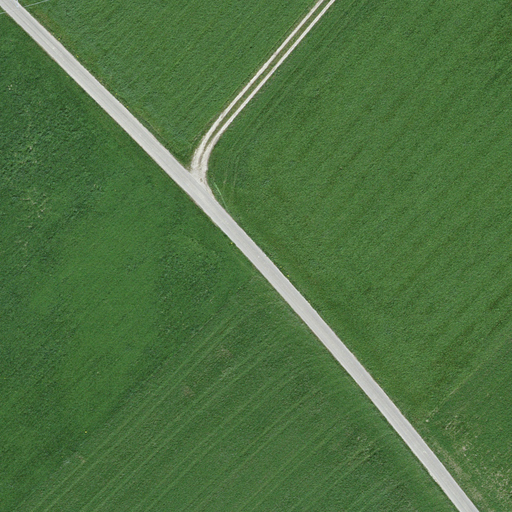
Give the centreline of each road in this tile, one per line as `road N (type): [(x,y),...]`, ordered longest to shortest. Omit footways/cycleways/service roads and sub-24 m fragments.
road 1 (unclassified): [(465,511),(195,192),(2,0)]
road 2 (track): [(195,192),(208,144),(330,0)]
